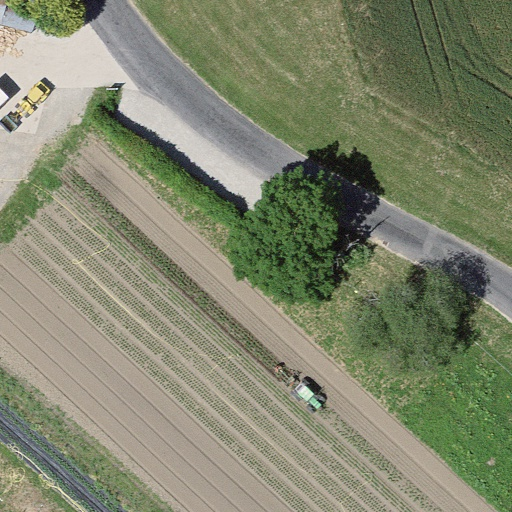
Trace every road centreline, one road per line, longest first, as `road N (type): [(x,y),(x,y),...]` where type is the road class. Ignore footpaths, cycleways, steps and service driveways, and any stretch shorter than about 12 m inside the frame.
road 1 (residential): [(100,0),(198,108),(323,197),(511,298)]
road 2 (track): [(72,47),(0,172)]
road 3 (track): [(120,21),(72,47),(0,41)]
